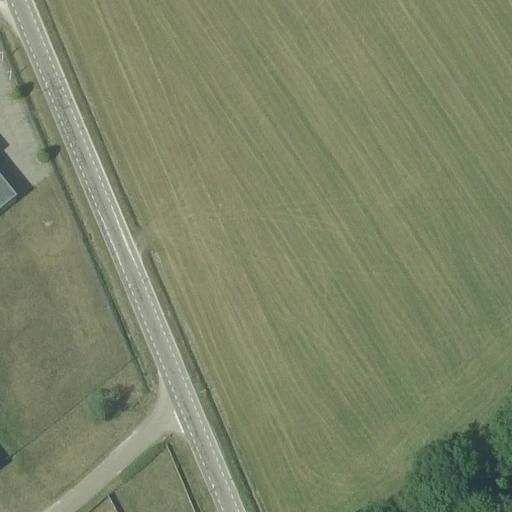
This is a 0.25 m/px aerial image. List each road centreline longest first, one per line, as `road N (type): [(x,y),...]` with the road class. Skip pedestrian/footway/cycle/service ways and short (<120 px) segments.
road 1 (tertiary): [(184,399),(18,0)]
road 2 (unclassified): [(59,511),(184,399)]
road 3 (tertiary): [(231,511),(184,399)]
